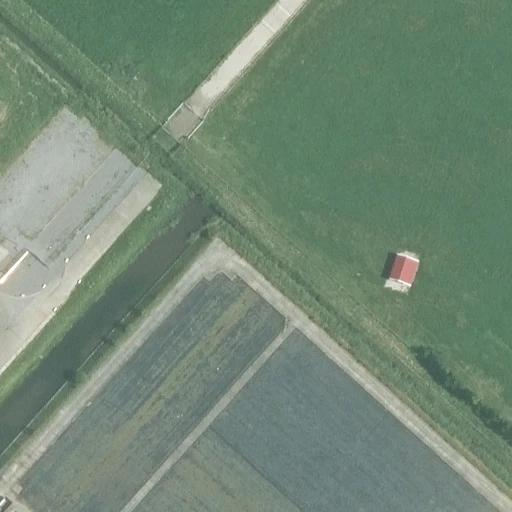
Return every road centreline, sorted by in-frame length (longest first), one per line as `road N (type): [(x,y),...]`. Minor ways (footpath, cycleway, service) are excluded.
road 1 (track): [(511,447),(165,138),(288,0)]
road 2 (unclassified): [(0,354),(154,178)]
